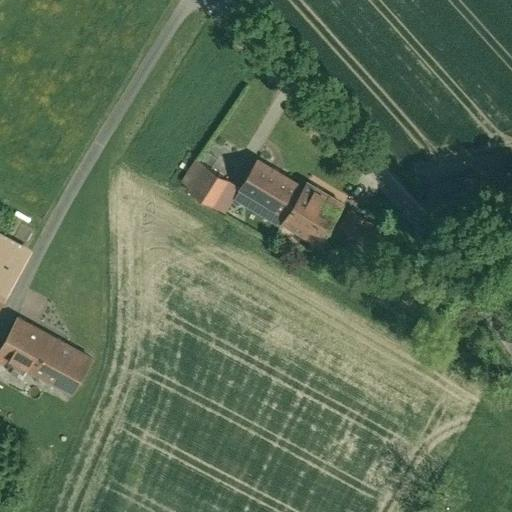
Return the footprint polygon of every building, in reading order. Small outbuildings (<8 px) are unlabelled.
[(304,188),(258,160),(242,186),(289,215),(304,188)] [(177,192),(226,208),(236,178),(187,162),(177,192)] [(343,204),(307,183),(304,188),(289,215),(285,222),(320,243),(343,204)] [(356,214),(346,229),(361,238),(371,224),(356,214)] [(0,220),(0,289),(4,292),(33,239),(0,220)] [(19,306),(0,342),(0,344),(71,380),(91,342),(19,306)]
